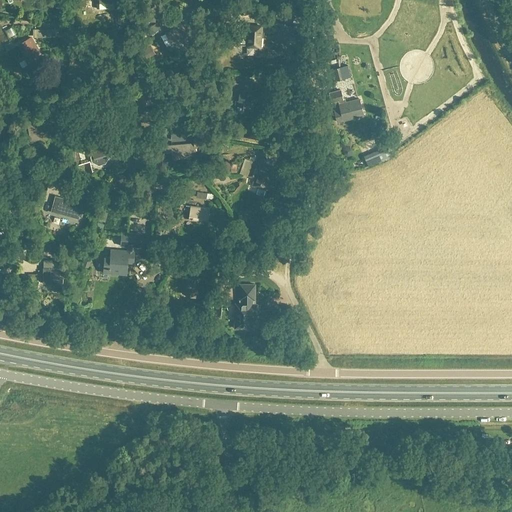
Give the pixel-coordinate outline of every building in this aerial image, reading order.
[(95,0),(95,3),(108,2),(108,4),(115,4),(115,9),(122,9),(121,0),(95,0)] [(151,36),(159,32),(162,30),(158,23),(147,29),(151,36)] [(181,23),(164,33),(172,46),(189,37),(181,23)] [(246,44),(260,45),(261,27),(247,26),(246,44)] [(11,48),(13,44),(15,45),(19,38),(11,35),(6,45),(11,48)] [(41,54),(31,37),(19,44),(28,61),(41,54)] [(147,59),(155,54),(150,46),(142,51),(147,59)] [(28,66),(24,60),(19,63),(22,69),(28,66)] [(25,68),(28,75),(34,72),(31,65),(25,68)] [(347,66),(331,69),(334,81),(350,77),(347,66)] [(237,97),(236,106),(249,106),(250,91),(246,91),(247,83),(231,82),(230,97),(237,97)] [(159,95),(151,84),(135,94),(143,106),(159,95)] [(329,94),(331,103),(338,102),(340,110),(335,111),(336,115),(335,115),(337,122),(363,116),(359,99),(345,102),(344,99),(343,100),(341,91),(329,94)] [(49,121),(28,124),(30,140),(48,138),(46,131),(50,130),(50,128),(60,126),(59,119),(49,121)] [(75,133),(64,136),(65,143),(76,140),(75,133)] [(193,144),(171,146),(160,147),(161,154),(172,153),(172,160),(191,158),(190,153),(195,153),(195,148),(202,147),(201,136),(193,137),(193,144)] [(108,143),(91,148),(77,152),(80,165),(90,162),(92,172),(117,166),(114,156),(112,157),(108,143)] [(346,157),(350,156),(352,153),(351,149),(347,147),(344,148),(342,151),(343,155),(346,157)] [(266,190),(270,175),(263,172),(263,171),(259,170),(261,164),(252,161),(252,162),(244,159),(239,174),(249,177),(254,179),(252,187),(260,189),(266,190)] [(223,171),(235,173),(237,164),(225,162),(223,171)] [(72,183),(60,167),(55,171),(67,186),(72,183)] [(55,196),(51,212),(78,219),(82,204),(55,196)] [(195,207),(196,201),(185,199),(184,205),(190,206),(188,221),(207,222),(208,208),(195,207)] [(98,220),(105,222),(108,213),(101,211),(98,220)] [(101,234),(104,225),(98,223),(95,232),(101,234)] [(104,257),(103,273),(126,274),(127,263),(133,264),(134,252),(133,252),(133,247),(140,248),(141,234),(121,233),(120,246),(127,247),(127,251),(111,249),(110,258),(104,257)] [(32,247),(35,236),(28,234),(25,244),(32,247)] [(88,269),(90,262),(82,260),(80,266),(88,269)] [(43,268),(43,284),(54,284),(54,292),(63,292),(63,278),(59,278),(59,268),(53,268),(53,261),(43,261),(43,268)] [(210,271),(199,268),(197,275),(203,276),(202,280),(206,282),(210,271)] [(182,293),(196,298),(199,288),(206,290),(208,282),(206,282),(202,280),(188,276),(182,293)] [(255,304),(255,284),(239,284),(239,304),(234,304),(234,329),(251,329),(251,321),(257,321),(257,304),(255,304)]
